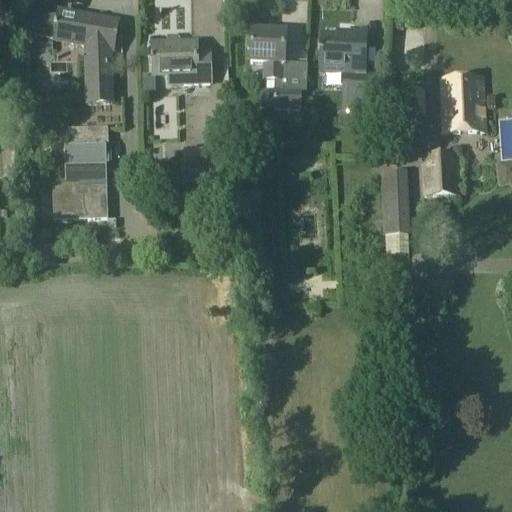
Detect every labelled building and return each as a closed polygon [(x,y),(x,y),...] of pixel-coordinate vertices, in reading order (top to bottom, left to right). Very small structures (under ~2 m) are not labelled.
[(117,25),(58,15),(53,43),(86,48),(87,106),(111,105),(110,55),(112,55),(117,25)] [(251,34),(250,65),(262,66),(262,81),(271,82),(269,109),(299,111),(300,94),(304,94),(305,68),(283,67),(284,36),(251,34)] [(319,68),(318,76),(345,78),(352,78),(350,112),(374,113),(376,79),(360,78),(360,64),(364,64),(366,36),(349,35),(349,39),(337,39),(320,38),(319,68)] [(196,54),(196,46),(152,47),(153,78),(167,78),(168,87),(209,86),(209,54),(196,54)] [(442,137),(484,134),(482,81),(439,83),(442,137)] [(256,106),(267,107),(268,86),(257,86),(256,106)] [(406,94),(407,114),(420,114),(419,94),(406,94)] [(511,110),(490,111),(492,144),(511,143),(511,110)] [(408,114),(379,115),(381,159),(410,157),(408,114)] [(53,223),(107,221),(106,164),(108,164),(107,131),(50,133),(53,223)] [(168,185),(185,184),(213,184),(212,152),(184,152),(184,179),(168,179),(168,185)] [(425,198),(457,197),(455,156),(423,158),(425,198)] [(511,181),(511,158),(495,158),(495,182),(511,181)] [(404,173),(384,173),(386,240),(386,259),(406,259),(406,239),(404,173)] [(154,175),(145,175),(145,183),(154,183),(154,175)] [(33,269),(36,269),(54,269),(53,247),(35,247),(33,247),(33,269)] [(455,299),(455,284),(425,284),(425,299),(455,299)]
